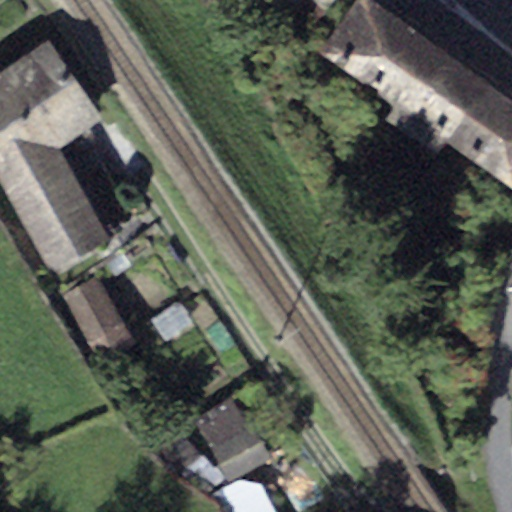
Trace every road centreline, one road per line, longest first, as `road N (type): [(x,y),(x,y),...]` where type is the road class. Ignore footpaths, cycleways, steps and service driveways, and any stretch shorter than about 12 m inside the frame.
road 1 (track): [(372,511),(331,487),(103,157)]
road 2 (unclassified): [(511,502),(499,430),(511,261)]
